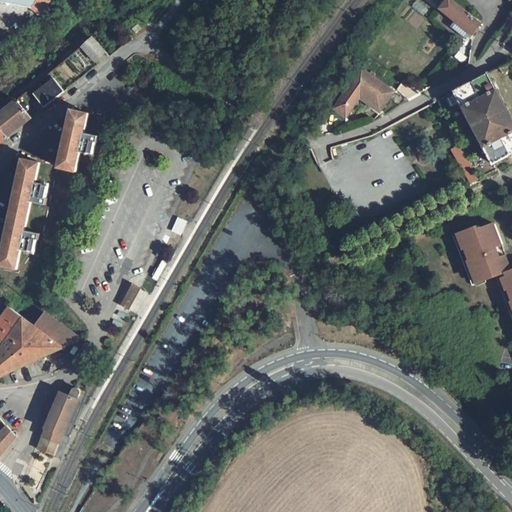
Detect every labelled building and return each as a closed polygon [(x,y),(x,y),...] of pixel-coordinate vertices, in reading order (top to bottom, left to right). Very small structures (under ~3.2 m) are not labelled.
[(0,0),(0,5),(27,14),(36,0),(0,0)] [(36,0),(27,14),(41,23),(57,0),(36,0)] [(511,0),(498,0),(511,10),(511,9),(511,0)] [(479,30),(446,4),(437,13),(454,27),(448,33),(461,44),(468,45),(479,30)] [(132,35),(137,31),(134,27),(128,32),(132,35)] [(102,56),(88,43),(78,51),(93,64),(102,56)] [(511,73),(511,68),(511,66),(496,74),(499,80),(511,73)] [(358,106),(377,121),(392,101),(361,78),(333,117),(336,124),(339,127),(358,106)] [(511,125),(486,79),(452,98),(491,171),(511,160),(511,125)] [(41,112),(62,96),(50,83),(29,100),(41,112)] [(0,116),(0,136),(4,140),(28,122),(13,105),(0,116)] [(67,116),(54,174),(72,178),(76,159),(85,161),(85,160),(89,161),(92,149),(93,149),(95,143),(80,140),(85,120),(67,116)] [(465,191),(475,186),(458,153),(448,158),(465,191)] [(18,166),(0,252),(0,273),(13,277),(17,257),(26,259),(26,258),(30,259),(33,247),(35,247),(36,241),(22,238),(28,209),(42,212),(43,206),(42,205),(44,193),(40,192),(40,191),(32,190),(36,170),(18,166)] [(171,231),(180,236),(188,223),(179,218),(175,224),(171,231)] [(472,232),(449,241),(468,291),(492,281),(511,333),(511,273),(507,275),(502,260),(495,263),(484,267),(480,257),(491,252),(497,250),(489,229),(473,235),(472,232)] [(480,257),(484,267),(495,263),(491,252),(480,257)] [(152,278),(157,282),(168,263),(163,260),(152,278)] [(125,295),(120,305),(129,309),(140,288),(131,283),(125,295)] [(0,324),(13,333),(20,324),(5,312),(0,319),(0,324)] [(29,330),(57,352),(74,343),(40,318),(29,330)] [(0,347),(2,348),(7,341),(13,333),(0,324),(0,347)] [(57,352),(29,330),(20,324),(13,333),(7,341),(38,361),(57,352)] [(7,341),(2,348),(0,350),(0,352),(23,368),(38,361),(7,341)] [(0,379),(23,368),(0,352),(0,379)] [(58,398),(41,438),(58,445),(62,433),(75,400),(78,392),(78,391),(78,389),(76,388),(75,388),(73,388),(71,390),(68,396),(60,393),(58,398)] [(62,433),(68,435),(81,402),(75,400),(62,433)] [(0,455),(17,437),(0,419),(0,455)] [(58,445),(41,438),(37,449),(54,455),(58,445)]
